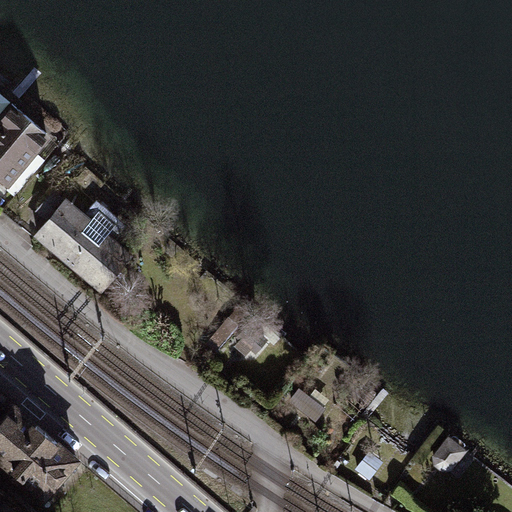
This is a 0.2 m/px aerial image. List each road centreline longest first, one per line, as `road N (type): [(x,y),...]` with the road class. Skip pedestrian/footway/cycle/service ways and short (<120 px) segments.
road 1 (residential): [(0,231),(272,443),(271,511)]
road 2 (primary): [(0,346),(192,511)]
